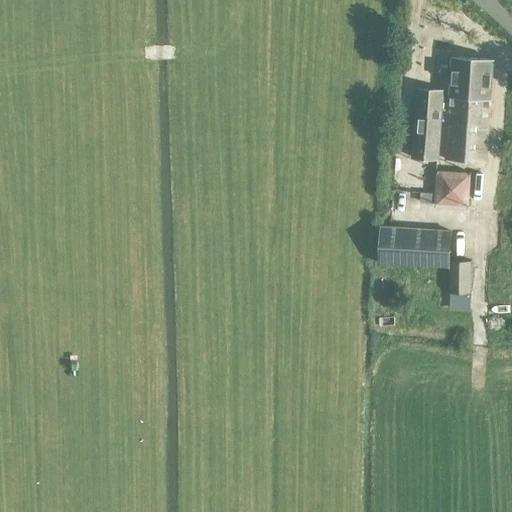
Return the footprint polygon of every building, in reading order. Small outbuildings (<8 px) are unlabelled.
[(491,90),(493,59),(453,56),(450,96),(451,96),(450,105),(446,159),(486,162),(490,90),(491,90)] [(438,159),(443,91),(418,88),(412,157),(438,159)] [(437,170),(435,203),(469,205),(471,172),(437,170)] [(378,262),(380,262),(448,267),(451,231),(381,226),(378,262)] [(471,291),(472,259),(452,259),(451,291),(471,291)]
